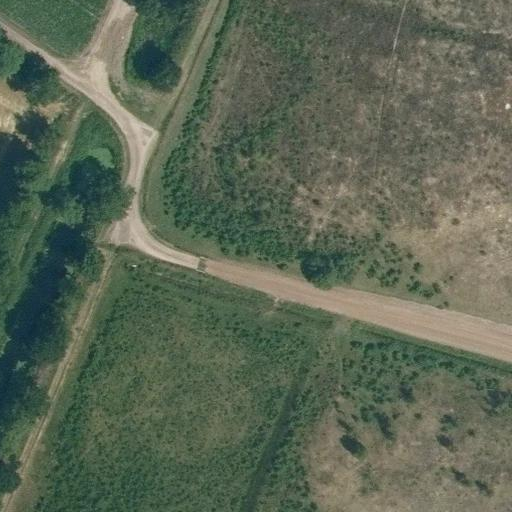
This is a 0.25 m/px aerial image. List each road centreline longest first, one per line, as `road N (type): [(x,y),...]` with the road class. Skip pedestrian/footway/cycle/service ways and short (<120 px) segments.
road 1 (track): [(129,224),(137,243),(199,264),(511,351)]
road 2 (track): [(0,29),(105,102),(133,134),(138,153)]
